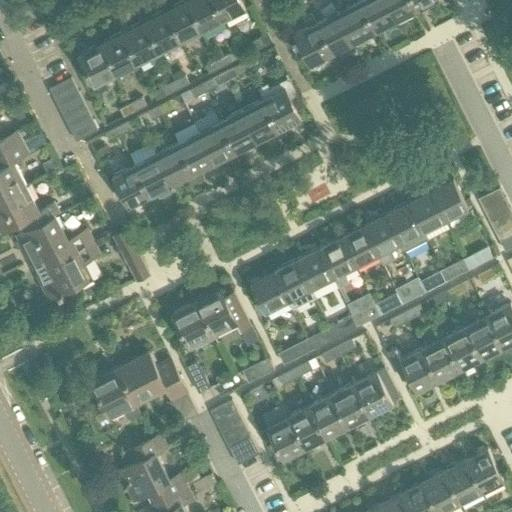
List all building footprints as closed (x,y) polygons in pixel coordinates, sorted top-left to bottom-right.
[(187,0),(184,0),(165,10),(181,40),(202,29),(187,0)] [(214,0),(187,0),(202,29),(223,19),(214,0)] [(214,0),(223,19),(245,7),(241,0),(214,0)] [(358,0),(356,0),(337,10),(352,41),(354,44),(359,44),(365,41),(368,37),(367,34),(374,30),(358,0)] [(358,0),(374,30),(396,19),(385,0),(358,0)] [(385,0),(396,19),(417,9),(412,0),(385,0)] [(412,0),(417,9),(433,0),(412,0)] [(165,10),(144,21),(159,51),(181,40),(165,10)] [(337,10),(315,21),(331,52),(352,41),(337,10)] [(307,25),(293,32),(309,63),(311,66),(316,66),(322,63),(325,58),(324,56),(331,52),(315,21),(310,11),(302,16),(307,25)] [(144,21),(122,31),(138,62),(159,51),(144,21)] [(122,31),(101,42),(116,73),(138,62),(122,31)] [(253,50),(264,44),(260,36),(248,42),(253,50)] [(101,42),(78,54),(88,74),(93,84),(116,73),(101,42)] [(228,52),(217,58),(221,66),(232,61),(228,52)] [(256,55),(245,61),(249,69),(261,63),(256,55)] [(217,58),(205,64),(209,72),(221,66),(217,58)] [(245,61),(233,66),(238,75),(249,69),(245,61)] [(267,82),(258,87),(264,98),(279,128),(301,117),(292,99),(299,96),(287,72),(286,73),(288,77),(270,87),(267,82)] [(185,74),(174,80),(178,88),(190,82),(185,74)] [(71,77),(49,88),(55,98),(77,87),(71,77)] [(214,77),(202,82),(206,91),(218,85),(214,77)] [(174,80),(162,86),(166,94),(178,88),(174,80)] [(195,97),(206,91),(202,82),(191,88),(195,97)] [(77,87),(55,98),(60,108),(82,97),(77,87)] [(143,96),(131,102),(135,110),(147,104),(143,96)] [(82,97),(60,108),(65,119),(87,108),(82,97)] [(171,98),(159,104),(163,112),(175,106),(171,98)] [(264,98),(242,109),(258,139),(279,128),(264,98)] [(131,102),(120,108),(124,116),(135,110),(131,102)] [(159,104),(148,110),(152,118),(163,112),(159,104)] [(87,108),(65,119),(71,130),(93,119),(87,108)] [(242,109),(221,120),(236,150),(258,139),(242,109)] [(93,119),(71,130),(76,140),(98,129),(93,119)] [(128,120),(116,126),(121,134),(132,128),(128,120)] [(215,161),(236,150),(221,120),(200,131),(215,161)] [(116,126),(105,132),(109,140),(121,134),(116,126)] [(17,129),(0,137),(0,152),(23,141),(17,129)] [(200,131),(178,141),(194,172),(215,161),(200,131)] [(13,160),(29,152),(23,141),(0,152),(0,198),(26,185),(13,160)] [(178,141),(157,152),(172,183),(194,172),(178,141)] [(157,152),(135,163),(151,194),(158,190),(160,195),(175,188),(172,183),(157,152)] [(135,163),(114,174),(129,205),(151,194),(135,163)] [(453,178),(430,189),(445,219),(468,207),(453,178)] [(53,201),(38,209),(26,185),(0,198),(0,228),(19,220),(24,231),(54,216),(59,213),(53,201)] [(416,196),(407,201),(422,230),(423,230),(445,219),(430,189),(427,185),(414,192),(416,196)] [(479,197),(478,197),(483,207),(505,196),(500,186),(479,197)] [(505,196),(483,207),(488,217),(510,207),(505,196)] [(407,201),(385,212),(399,242),(400,242),(404,251),(427,239),(423,230),(422,230),(407,201)] [(511,210),(510,207),(488,217),(494,227),(511,218),(511,210)] [(388,248),(399,242),(385,212),(362,224),(377,253),(383,264),(394,258),(388,248)] [(86,230),(66,240),(54,216),(24,231),(17,235),(20,242),(18,243),(24,256),(27,255),(32,265),(60,250),(64,257),(93,242),(86,230)] [(511,218),(494,227),(499,238),(511,231),(511,218)] [(355,265),(377,253),(362,224),(340,235),(355,265)] [(137,279),(149,273),(126,228),(114,235),(137,279)] [(511,231),(499,238),(505,250),(511,246),(511,231)] [(344,270),(355,265),(340,235),(317,247),(332,277),(333,276),(339,287),(349,282),(344,270)] [(60,250),(32,265),(48,297),(86,278),(79,264),(99,255),(93,242),(64,257),(60,250)] [(464,257),(470,268),(493,256),(487,245),(464,257)] [(310,288),(311,287),(332,277),(317,247),(295,258),(310,288)] [(447,280),(470,268),(464,257),(441,269),(447,280)] [(316,296),(311,287),(310,288),(295,258),(273,270),(288,299),(287,299),(292,308),(316,296)] [(482,282),(497,275),(493,266),(477,274),(482,282)] [(425,291),(447,280),(441,269),(420,280),(419,280),(425,291)] [(264,311),(287,299),(288,299),(273,270),(249,282),(264,311)] [(419,280),(420,280),(418,276),(395,288),(397,292),(396,292),(402,303),(425,291),(419,280)] [(453,297),(469,289),(464,280),(449,288),(453,297)] [(233,291),(223,296),(220,288),(219,289),(209,294),(207,291),(197,297),(198,299),(196,300),(212,333),(235,321),(240,330),(251,325),(233,291)] [(437,305),(453,297),(449,288),(433,296),(437,305)] [(374,303),(375,302),(370,292),(347,303),(352,314),(351,315),(357,326),(379,314),(374,303)] [(379,314),(402,303),(396,292),(375,302),(374,303),(379,314)] [(190,344),(212,333),(196,300),(173,312),(172,312),(174,315),(171,317),(176,327),(179,326),(189,345),(190,345),(190,344)] [(504,344),(511,339),(511,304),(510,301),(488,312),(504,344)] [(409,319),(425,311),(420,303),(405,310),(409,319)] [(394,327),(409,319),(405,310),(390,318),(394,327)] [(482,355),(504,344),(488,312),(466,324),(482,355)] [(335,337),(357,326),(351,315),(329,326),(335,337)] [(460,366),(482,355),(466,324),(444,335),(460,366)] [(313,348),(335,337),(329,326),(307,337),(313,348)] [(439,377),(460,366),(444,335),(423,346),(439,377)] [(284,363),(313,348),(307,337),(278,352),(284,363)] [(341,354),(356,346),(352,337),(336,345),(341,354)] [(326,362),(341,354),(336,345),(321,353),(326,362)] [(417,389),(439,377),(423,346),(402,357),(396,346),(388,350),(402,379),(410,375),(417,389)] [(170,357),(156,364),(148,349),(117,365),(131,395),(162,379),(182,419),(197,412),(170,357)] [(248,381),(275,368),(269,356),(242,369),(248,381)] [(199,392),(211,386),(197,360),(185,366),(199,392)] [(298,376),(313,368),(309,360),(293,367),(298,376)] [(141,414),(131,395),(117,365),(91,378),(102,398),(92,403),(99,418),(123,406),(130,419),(141,414)] [(390,396),(398,392),(385,366),(377,370),(377,369),(354,381),(371,413),(393,401),(390,396)] [(282,384),(298,376),(293,367),(278,375),(282,384)] [(350,424),(371,413),(354,381),(333,392),(350,424)] [(253,399),(269,391),(264,382),(249,390),(253,399)] [(328,435),(350,424),(333,392),(312,403),(328,435)] [(232,398),(210,409),(216,420),(237,409),(232,399),(232,398)] [(304,447),(328,435),(312,403),(289,415),(304,447)] [(237,409),(216,420),(221,431),(243,420),(237,409)] [(283,458),(304,447),(289,415),(266,426),(283,458)] [(243,420),(221,431),(227,442),(248,431),(243,420)] [(248,431),(227,442),(232,452),(254,441),(248,431)] [(168,447),(161,432),(124,451),(131,463),(154,451),(155,453),(168,447)] [(254,441),(232,452),(238,463),(258,453),(259,452),(254,441)] [(482,490),(504,479),(488,447),(465,458),(482,490)] [(131,463),(119,470),(133,498),(145,492),(151,503),(186,485),(181,474),(180,473),(168,479),(155,453),(154,451),(131,463)] [(460,501),(482,490),(465,458),(444,469),(460,501)] [(438,511),(460,501),(444,469),(422,480),(438,511)] [(410,511),(438,511),(422,480),(401,491),(410,511)] [(185,511),(181,503),(193,497),(186,485),(151,503),(154,511),(185,511)] [(384,511),(410,511),(401,491),(379,502),(384,511)] [(384,511),(379,502),(360,511),(384,511)]
